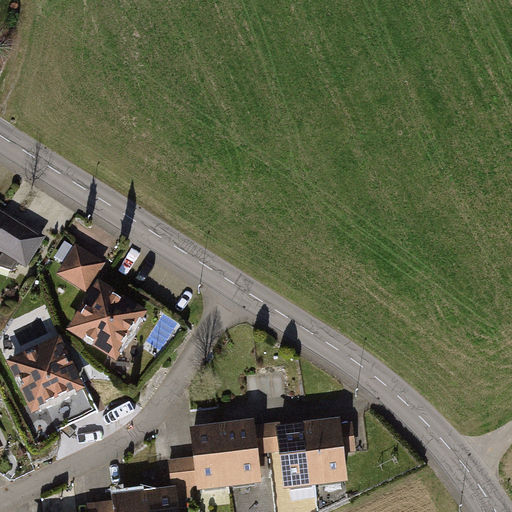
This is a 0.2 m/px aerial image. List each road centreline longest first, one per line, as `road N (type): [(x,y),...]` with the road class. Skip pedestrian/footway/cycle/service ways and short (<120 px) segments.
road 1 (residential): [(236,290),(409,409),(467,466),(495,511)]
road 2 (residential): [(0,502),(113,449),(159,409),(236,290)]
road 3 (residential): [(0,136),(236,290)]
